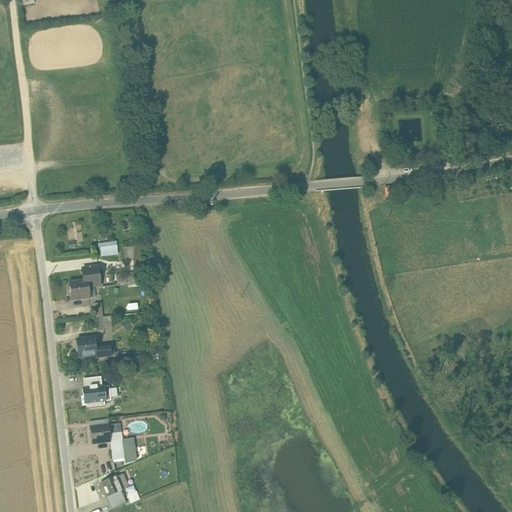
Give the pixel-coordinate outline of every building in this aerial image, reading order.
[(422,116),(395,117),(396,145),(424,143),(422,116)] [(99,242),(100,256),(118,255),(117,241),(99,242)] [(135,256),(133,246),(125,247),(127,257),(135,256)] [(98,267),(82,269),(84,281),(87,281),(88,287),(100,286),(98,267)] [(125,273),(116,275),(117,285),(126,284),(125,273)] [(84,281),(69,283),(72,301),(89,298),(88,287),(87,281),(84,281)] [(101,303),(94,304),(95,317),(103,317),(101,303)] [(103,317),(95,317),(97,330),(104,330),(103,317)] [(110,317),(103,317),(104,330),(112,329),(110,317)] [(94,338),(76,340),(78,358),(93,356),(93,359),(108,357),(107,348),(96,350),(94,338)] [(101,377),(83,379),(84,389),(102,387),(101,377)] [(84,389),(82,389),(84,404),(86,404),(86,408),(105,406),(104,402),(111,401),(111,399),(109,388),(109,386),(102,387),(84,389)] [(108,426),(90,428),(92,444),(110,441),(109,434),(121,432),(120,424),(108,426)] [(111,463),(112,471),(125,465),(125,464),(122,441),(121,432),(109,434),(110,441),(113,463),(111,463)] [(131,439),(132,446),(138,445),(145,444),(144,438),(131,439)] [(122,441),(125,464),(135,461),(134,453),(139,452),(138,445),(132,446),(131,439),(122,441)] [(135,461),(146,456),(145,444),(138,445),(139,452),(134,453),(135,461)] [(115,477),(100,484),(101,486),(99,487),(102,494),(104,493),(106,498),(121,492),(120,489),(123,488),(120,481),(117,482),(115,477)] [(121,492),(106,498),(111,510),(126,503),(121,492)] [(136,492),(127,495),(130,504),(139,500),(136,492)]
